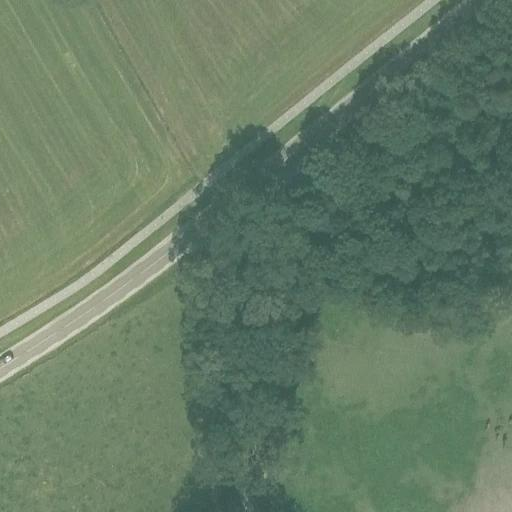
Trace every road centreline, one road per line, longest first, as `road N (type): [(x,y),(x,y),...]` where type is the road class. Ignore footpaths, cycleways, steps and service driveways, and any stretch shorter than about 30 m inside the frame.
road 1 (tertiary): [(0,369),(212,219),(482,0)]
road 2 (track): [(511,129),(437,163),(393,172),(296,177),(273,168)]
